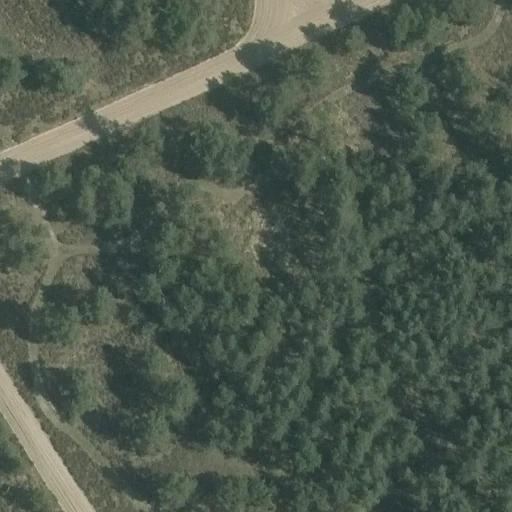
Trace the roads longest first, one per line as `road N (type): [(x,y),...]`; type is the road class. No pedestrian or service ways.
road 1 (unknown): [(290,0),(302,26),(269,45),(0,163)]
road 2 (unknown): [(83,511),(0,380)]
